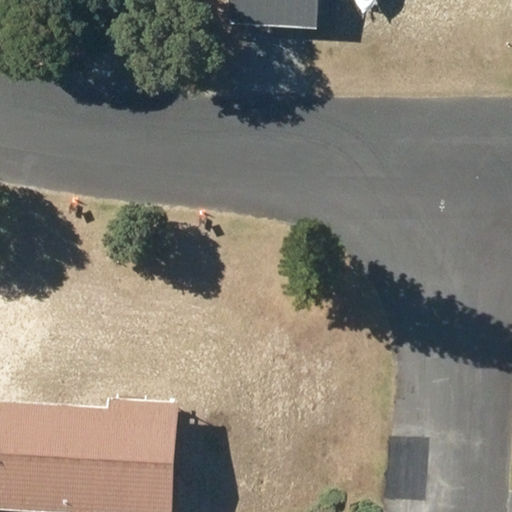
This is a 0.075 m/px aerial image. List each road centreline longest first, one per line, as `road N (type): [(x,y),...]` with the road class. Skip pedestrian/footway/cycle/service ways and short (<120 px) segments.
road 1 (residential): [(453,152),(266,144),(0,116)]
road 2 (residential): [(442,511),(453,152)]
